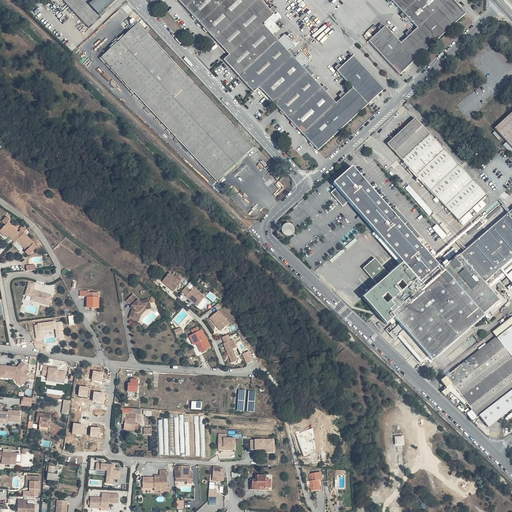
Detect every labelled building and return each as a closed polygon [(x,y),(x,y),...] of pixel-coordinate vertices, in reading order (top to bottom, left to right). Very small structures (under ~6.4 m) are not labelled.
[(64,0),(90,27),(111,5),(108,3),(111,0),(64,0)] [(179,0),(229,55),(223,63),(252,92),(259,88),(318,151),(385,89),(353,58),(338,73),(352,89),(336,105),(264,25),(273,15),(258,0),(179,0)] [(390,0),(417,29),(401,43),(384,28),(369,43),(399,75),(466,15),(452,0),(390,0)] [(136,24),(100,58),(217,182),(253,150),(136,24)] [(285,35),(279,40),(290,51),(296,47),(285,35)] [(300,53),(295,58),(304,67),(309,62),(300,53)] [(413,107),(408,102),(403,106),(409,111),(413,107)] [(511,111),(495,127),(511,147),(511,111)] [(487,197),(415,119),(409,125),(387,145),(459,222),(487,197)] [(335,190),(329,194),(334,199),(342,207),(348,203),(401,266),(389,276),(375,259),(363,269),(377,286),(363,301),(385,326),(389,322),(391,325),(385,330),(393,340),(399,336),(398,334),(402,331),(431,364),(504,299),(496,289),(497,286),(505,277),(511,284),(511,286),(508,290),(510,292),(511,289),(511,210),(459,257),(441,271),(352,169),(332,184),(335,190)] [(21,229),(20,228),(7,216),(1,221),(5,225),(8,222),(18,231),(21,229)] [(15,241),(17,239),(24,232),(21,229),(18,231),(8,222),(5,225),(0,231),(5,236),(6,235),(7,234),(10,236),(15,241)] [(288,224),(285,225),(283,226),(281,228),(281,231),(282,233),(282,235),(283,236),(285,237),(288,238),(290,237),(292,236),(293,235),(294,232),(294,230),(293,228),(292,226),(290,225),(288,224)] [(442,239),(446,236),(438,224),(434,227),(442,239)] [(24,232),(17,239),(28,249),(25,252),(29,256),(37,247),(34,243),(35,242),(24,232)] [(173,287),(161,278),(155,286),(166,295),(173,287)] [(34,290),(36,284),(29,282),(26,295),(32,297),(31,300),(50,305),(53,295),(34,290)] [(183,294),(179,291),(174,296),(178,299),(183,294)] [(198,302),(186,293),(184,295),(180,300),(190,311),(198,302)] [(133,294),(127,300),(132,306),(133,305),(135,307),(133,309),(132,315),(138,316),(139,313),(142,309),(145,306),(151,306),(150,300),(140,301),(133,294)] [(99,308),(100,296),(88,296),(88,307),(99,308)] [(198,302),(190,311),(193,313),(201,305),(198,302)] [(138,316),(132,315),(131,319),(140,320),(141,313),(143,311),(142,309),(139,313),(138,316)] [(220,327),(210,316),(202,323),(212,334),(220,327)] [(511,316),(493,332),(497,339),(440,383),(445,390),(441,393),(446,397),(448,394),(463,409),(465,407),(475,420),(478,418),(487,430),(511,410),(511,316)] [(52,324),(52,322),(39,323),(39,325),(36,325),(37,338),(44,337),(43,330),(56,328),(58,337),(64,337),(62,321),(55,322),(55,324),(52,324)] [(175,330),(177,335),(184,332),(182,327),(175,330)] [(181,341),(183,345),(192,340),(190,338),(192,336),(189,330),(182,334),(184,339),(181,341)] [(173,333),(172,332),(166,335),(168,338),(170,340),(170,339),(171,338),(172,338),(174,338),(176,337),(173,333)] [(192,340),(183,345),(185,348),(185,349),(189,347),(194,356),(199,354),(198,352),(201,351),(197,342),(194,344),(192,340)] [(217,345),(216,346),(223,365),(229,362),(224,351),(228,350),(224,342),(222,343),(217,345)] [(250,350),(243,353),(247,363),(255,360),(250,350)] [(245,364),(240,354),(234,357),(239,367),(245,364)] [(18,367),(1,365),(0,374),(14,376),(17,379),(15,380),(21,386),(29,378),(24,373),(29,367),(23,361),(18,367)] [(139,378),(132,378),(132,383),(129,383),(129,391),(138,392),(139,378)] [(241,390),(241,411),(256,411),(255,389),(241,390)] [(30,398),(23,397),(22,404),(29,405),(30,398)] [(65,399),(62,413),(69,414),(71,400),(65,399)] [(202,409),(202,401),(192,401),(192,408),(202,409)] [(3,404),(0,403),(0,417),(7,419),(7,420),(20,422),(21,411),(9,410),(9,412),(2,411),(3,404)] [(45,413),(38,412),(36,422),(40,422),(40,426),(50,427),(50,430),(53,433),(59,425),(51,419),(52,416),(45,415),(45,413)] [(127,414),(126,414),(126,419),(125,419),(124,429),(135,430),(135,429),(138,429),(139,424),(136,423),(136,419),(136,415),(127,414)] [(59,425),(53,433),(55,435),(61,427),(59,425)] [(227,434),(219,434),(219,444),(225,444),(225,447),(230,447),(230,449),(236,450),(236,438),(227,438),(227,434)] [(267,443),(244,441),(243,452),(253,452),(253,450),(257,451),(257,455),(263,455),(263,450),(267,450),(267,443)] [(205,443),(202,443),(202,447),(197,448),(197,455),(206,455),(205,443)] [(18,453),(0,450),(0,458),(3,459),(2,463),(11,464),(11,463),(11,460),(17,461),(18,453)] [(58,473),(60,463),(49,461),(48,466),(49,466),(48,471),(58,473)] [(106,468),(87,467),(87,473),(99,473),(98,486),(105,486),(105,481),(113,482),(113,474),(105,473),(106,468)] [(215,467),(207,467),(206,477),(210,478),(214,478),(214,476),(218,476),(218,470),(214,469),(215,467)] [(178,469),(167,468),(167,474),(167,483),(171,483),(171,480),(179,480),(181,480),(182,475),(179,475),(177,475),(178,469)] [(144,480),(133,480),(133,490),(145,490),(145,493),(150,493),(151,493),(151,490),(158,490),(157,473),(149,473),(149,477),(149,480),(144,480)] [(258,476),(250,475),(250,479),(242,479),(241,490),(262,491),(263,480),(258,480),(258,476)] [(317,477),(305,479),(307,496),(320,495),(317,477)] [(32,479),(21,478),(21,483),(22,484),(21,491),(22,491),(22,500),(30,500),(32,479)] [(93,500),(81,500),(81,511),(92,511),(92,509),(100,510),(100,505),(110,506),(110,496),(101,496),(101,499),(93,499),(93,500)] [(18,502),(10,502),(9,511),(26,511),(26,507),(18,506),(18,502)]
